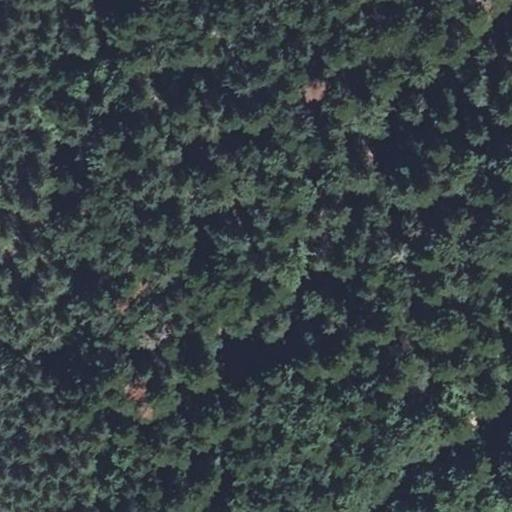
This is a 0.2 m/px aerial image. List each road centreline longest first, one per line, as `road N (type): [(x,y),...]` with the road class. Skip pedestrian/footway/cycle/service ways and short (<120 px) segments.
road 1 (track): [(501,0),(374,160),(255,403)]
road 2 (track): [(377,511),(511,394)]
